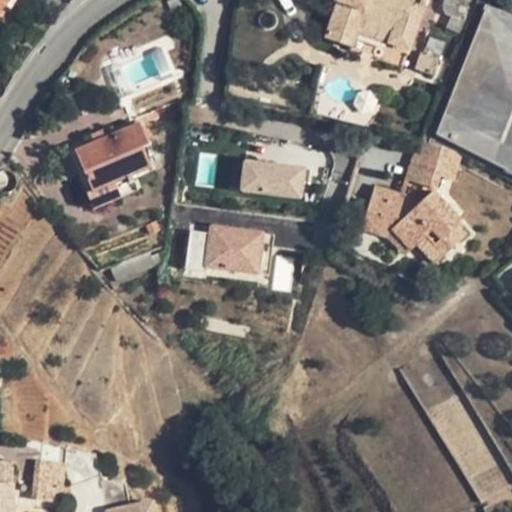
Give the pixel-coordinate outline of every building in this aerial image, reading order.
[(335,0),(335,2),(337,4),(326,35),(354,44),(358,32),(362,18),(395,28),(390,42),(411,48),(426,0),(335,0)] [(511,13),(489,4),(439,130),(511,169),(511,13)] [(358,32),(390,42),(395,28),(362,18),(358,32)] [(428,74),(434,57),(435,55),(421,51),(415,70),(428,74)] [(184,113),(183,103),(181,97),(154,107),(160,123),(184,113)] [(150,167),(148,160),(142,146),(148,144),(140,124),(75,152),(97,205),(137,188),(131,174),(150,167)] [(415,138),(407,165),(436,174),(445,148),(415,138)] [(242,191),(305,201),(310,165),(248,155),(242,191)] [(436,174),(407,165),(403,181),(431,191),(436,174)] [(430,194),(418,204),(409,211),(394,206),(397,198),(372,189),(366,211),(381,216),(378,227),(394,233),(409,251),(419,245),(434,263),(461,242),(455,230),(458,227),(430,194)] [(418,204),(397,198),(394,206),(409,211),(418,204)] [(403,258),(409,251),(394,233),(378,227),(381,216),(366,211),(360,229),(385,239),(392,245),(403,258)] [(194,228),(187,264),(261,278),(270,230),(213,220),(211,231),(194,228)] [(115,280),(164,261),(166,244),(110,266),(115,280)] [(36,459),(35,501),(66,502),(68,460),(36,459)] [(0,462),(0,511),(12,511),(12,485),(5,485),(4,463),(0,462)] [(160,511),(157,496),(133,501),(127,476),(102,481),(108,511),(160,511)]
